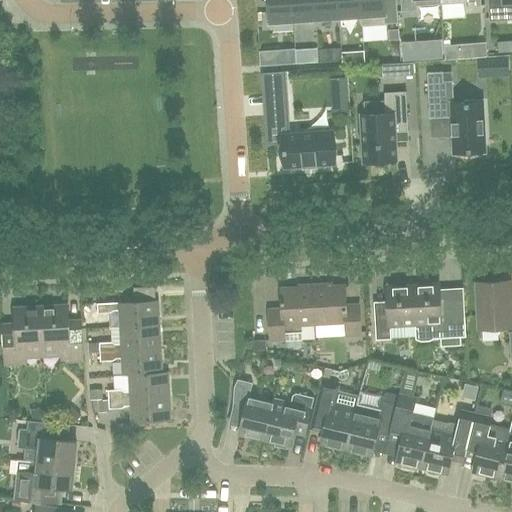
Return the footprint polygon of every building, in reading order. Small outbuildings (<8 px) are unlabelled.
[(293,20),(291,0),(268,0),(270,22),(293,20)] [(316,19),(314,0),(291,0),(293,20),(316,19)] [(339,17),(337,0),(314,0),(316,19),(339,17)] [(362,25),(360,0),(337,0),(339,17),(361,16),(361,25),(362,25)] [(383,0),(360,0),(362,25),(398,23),(396,0),(387,0),(384,0),(383,0)] [(441,9),(440,0),(400,0),(402,16),(417,15),(417,11),(441,9)] [(440,0),(441,9),(465,8),(466,12),(481,10),(480,0),(440,0)] [(511,0),(489,0),(490,20),(507,19),(506,7),(511,6),(511,0)] [(487,57),(486,44),(472,45),(473,58),(487,57)] [(295,51),(287,51),(288,64),(296,64),(295,51)] [(365,65),(364,53),(341,55),(342,67),(365,65)] [(508,74),(507,58),(493,59),(494,75),(508,74)] [(413,75),(412,63),(391,64),(392,76),(413,75)] [(282,71),(261,73),(262,95),(283,94),(282,71)] [(485,123),(484,99),(464,101),(464,103),(453,103),(453,81),(443,82),(443,72),(428,73),(429,118),(430,118),(453,117),(453,122),(451,122),(452,136),(454,136),(454,137),(454,153),(484,151),(483,123),(485,123)] [(408,131),(406,92),(384,93),(385,114),(361,115),(364,163),(396,161),(395,142),(394,132),(408,131)] [(285,114),(264,115),(266,145),(284,144),(285,149),(283,149),(284,153),(285,153),(286,167),(302,166),(302,169),(304,168),(304,165),(315,165),(315,168),(317,168),(317,165),(333,163),(331,131),(286,134),(285,114)] [(26,199),(34,198),(33,184),(24,185),(26,199)] [(477,329),(511,328),(509,281),(475,283),(477,329)] [(438,285),(410,286),(412,324),(413,324),(414,338),(419,340),(428,339),(432,337),(464,335),(463,307),(439,309),(438,285)] [(344,286),(310,288),(312,324),(344,322),(345,336),(359,335),(357,305),(345,306),(344,286)] [(412,324),(410,286),(386,287),(387,311),(373,312),(375,339),(391,339),(390,325),(400,325),(412,324)] [(156,301),(155,301),(154,287),(132,288),(133,302),(95,304),(95,314),(117,313),(118,327),(157,325),(156,301)] [(312,324),(310,288),(279,289),(280,309),(267,310),(269,340),(283,339),(283,332),(301,331),(301,324),(312,324)] [(80,361),(79,329),(78,318),(66,318),(66,306),(39,308),(41,347),(59,346),(60,362),(80,361)] [(41,347),(39,308),(12,309),(12,322),(1,322),(3,366),(24,364),(23,348),(41,347)] [(159,349),(157,325),(118,327),(118,342),(97,343),(87,343),(88,352),(97,352),(97,353),(159,349)] [(160,372),(159,349),(97,353),(98,362),(120,361),(121,376),(127,376),(160,372)] [(166,372),(160,372),(127,376),(127,391),(124,392),(122,390),(106,391),(106,400),(167,397),(166,372)] [(262,439),(272,399),(271,403),(248,398),(251,383),(237,379),(233,387),(231,416),(241,419),(237,433),(262,439)] [(344,449),(352,412),(330,407),(335,383),(321,379),(309,429),(321,433),(318,443),(344,449)] [(288,445),(291,434),(303,436),(312,398),(298,395),(296,405),(272,399),(262,439),(272,442),(273,446),(284,449),(287,445),(288,445)] [(420,467),(431,421),(406,415),(410,399),(396,395),(394,403),(382,452),(395,455),(394,461),(397,462),(399,467),(411,470),(415,466),(420,467)] [(169,421),(167,397),(106,400),(107,410),(122,409),(125,406),(128,405),(129,423),(169,421)] [(382,452),(394,403),(382,400),(377,418),(352,412),(344,449),(369,455),(370,449),(382,452)] [(12,411),(0,411),(0,426),(12,426),(12,411)] [(472,414),(470,424),(462,456),(474,459),(471,471),(496,477),(509,423),(505,441),(481,435),(485,417),(472,414)] [(26,421),(25,429),(20,428),(18,447),(25,447),(23,459),(31,460),(31,462),(72,466),(74,442),(48,440),(50,423),(26,421)] [(460,463),(462,456),(470,424),(457,421),(456,425),(447,423),(447,425),(431,421),(420,467),(445,473),(448,460),(460,463)] [(511,423),(509,423),(496,477),(511,481),(511,423)] [(18,501),(42,504),(57,505),(59,489),(69,490),(72,466),(31,462),(30,473),(21,472),(18,501)]
